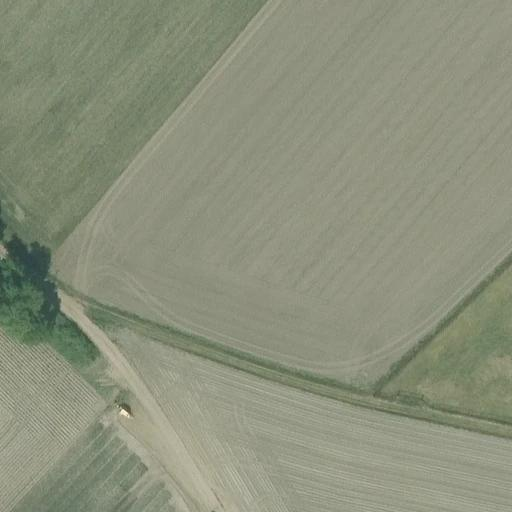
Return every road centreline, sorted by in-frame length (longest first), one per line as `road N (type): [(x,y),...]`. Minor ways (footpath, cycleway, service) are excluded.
road 1 (track): [(511,432),(294,382),(54,295)]
road 2 (track): [(213,511),(159,427),(54,295)]
